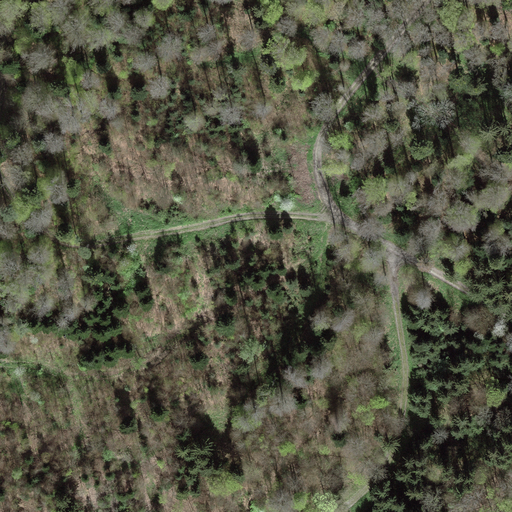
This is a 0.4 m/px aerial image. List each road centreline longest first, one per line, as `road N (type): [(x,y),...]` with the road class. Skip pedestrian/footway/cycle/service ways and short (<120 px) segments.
road 1 (track): [(511,317),(352,224),(331,204),(317,171),(326,126),(426,0)]
road 2 (track): [(342,511),(384,470),(403,412),(403,345),(385,242)]
